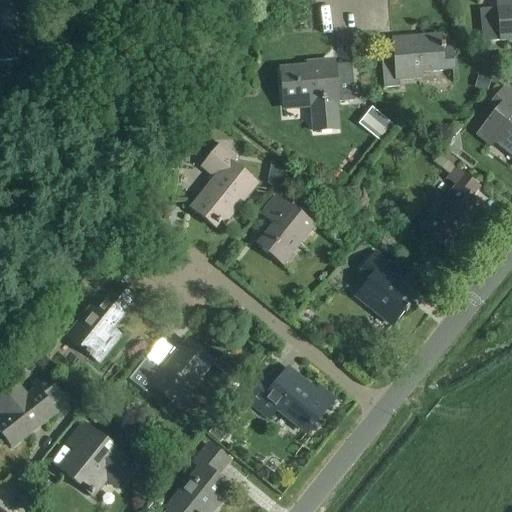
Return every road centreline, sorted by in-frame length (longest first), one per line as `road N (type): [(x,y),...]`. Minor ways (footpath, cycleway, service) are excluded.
road 1 (residential): [(381,410),(174,245)]
road 2 (unclassified): [(381,410),(511,250)]
road 3 (unclassified): [(300,511),(381,410)]
